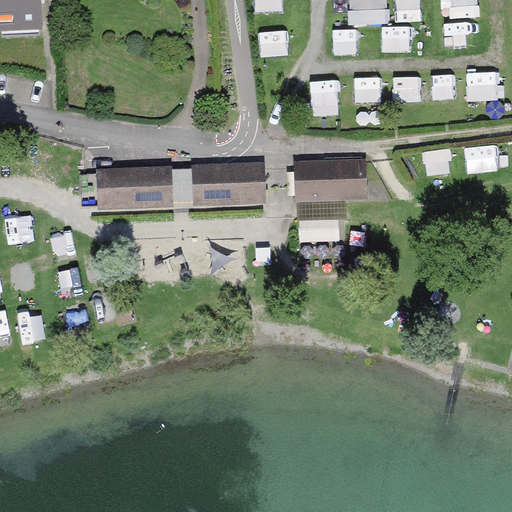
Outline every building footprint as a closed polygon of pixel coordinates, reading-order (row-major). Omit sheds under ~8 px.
[(34,0),(0,0),(0,33),(35,33),(34,0)] [(284,9),(283,0),(256,0),(257,11),(284,9)] [(422,0),(390,0),(392,21),(423,19),(422,0)] [(454,0),(455,14),(479,15),(479,0),(454,0)] [(411,48),(410,26),(385,28),(386,50),(411,48)] [(261,29),(263,51),(288,49),(287,27),(261,29)] [(470,71),(470,99),(498,99),(498,71),(470,71)] [(438,74),(440,97),(456,96),(455,78),(446,78),(445,74),(438,74)] [(398,76),(399,100),(426,99),(424,75),(398,76)] [(495,142),(465,149),(471,174),(501,167),(495,142)] [(451,146),(426,148),(429,184),(453,182),(451,146)] [(94,177),(96,212),(263,203),(261,167),(94,177)] [(367,167),(296,172),(298,206),(369,202),(367,167)] [(9,314),(0,316),(0,343),(14,340),(9,314)]
